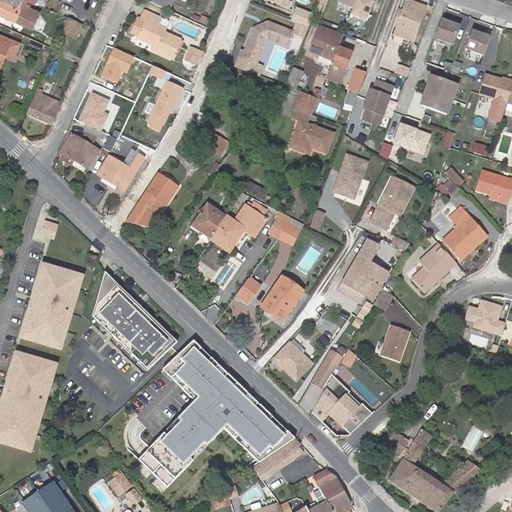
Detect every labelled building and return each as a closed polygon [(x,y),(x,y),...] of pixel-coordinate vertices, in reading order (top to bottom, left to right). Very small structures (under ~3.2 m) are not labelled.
[(0,0),(0,15),(31,29),(38,13),(18,4),(20,1),(18,0),(17,0),(0,0)] [(374,0),(339,0),(339,3),(353,8),(350,16),(366,22),(374,0)] [(392,34),(412,41),(425,7),(416,4),(415,8),(405,4),(402,12),(396,10),(392,24),(395,25),(392,34)] [(297,6),(293,20),(298,21),(294,33),(306,36),(314,11),(297,6)] [(136,39),(152,46),(150,51),(172,60),(181,41),(181,40),(165,33),(167,29),(159,25),(162,19),(143,11),(141,18),(136,20),(131,34),(137,37),(136,39)] [(77,22),(68,18),(62,31),(71,36),(77,22)] [(459,27),(440,21),(434,39),(452,46),(459,27)] [(83,25),(77,22),(71,36),(77,38),(83,25)] [(293,33),(267,22),(253,28),(238,66),(258,74),(261,67),(256,64),(266,39),(287,47),(293,33)] [(338,47),(342,36),(318,27),(309,53),(318,57),(319,55),(333,60),(338,47)] [(488,38),(470,31),(463,50),(482,56),(488,38)] [(18,44),(0,35),(0,64),(3,59),(10,62),(18,44)] [(186,59),(196,63),(200,51),(190,47),(186,59)] [(353,53),(338,47),(333,60),(331,64),(330,67),(326,79),(341,84),(347,70),(353,53)] [(50,58),(53,52),(45,48),(42,55),(50,58)] [(134,58),(113,49),(101,77),(117,84),(122,73),(126,75),(134,58)] [(325,65),(320,77),(326,79),(330,67),(325,65)] [(154,66),(151,71),(163,77),(166,71),(154,66)] [(293,66),(285,85),(297,89),(304,70),(293,66)] [(363,81),(366,73),(357,71),(354,70),(348,88),(351,89),(345,103),(352,105),(354,106),(363,81)] [(457,84),(431,76),(421,106),(447,115),(457,84)] [(506,102),(511,83),(486,76),(480,95),(506,102)] [(313,95),(318,97),(326,79),(320,77),(313,95)] [(361,114),(380,121),(394,84),(375,77),(372,87),(369,85),(362,104),(365,105),(361,114)] [(185,88),(166,80),(146,123),(149,128),(161,133),(169,115),(173,117),(185,88)] [(27,114),(49,124),(59,103),(40,94),(42,91),(38,89),(27,114)] [(296,110),(312,116),(318,97),(313,95),(303,92),(296,109),(296,110)] [(109,100),(92,93),(79,122),(102,131),(108,115),(103,113),(109,100)] [(317,111),(336,118),(340,106),(322,99),(317,111)] [(308,125),(312,116),(296,110),(293,118),(293,119),(299,121),(308,125)] [(333,134),(308,125),(299,121),(296,129),(299,130),(296,138),(293,137),(289,147),(303,152),(306,146),(311,148),(326,153),(333,134)] [(428,138),(399,126),(393,144),(420,155),(428,138)] [(225,138),(212,131),(206,142),(219,148),(225,138)] [(61,151),(64,153),(74,160),(88,169),(99,151),(72,134),(61,151)] [(511,153),(511,142),(511,146),(507,145),(503,159),(509,160),(511,153)] [(130,151),(122,164),(108,156),(98,174),(124,190),(143,158),(136,154),(130,151)] [(74,160),(64,153),(60,157),(71,164),(74,160)] [(355,197),(368,162),(347,154),(334,189),(355,197)] [(451,168),(446,173),(456,185),(457,186),(464,180),(451,168)] [(511,198),(511,182),(483,173),(477,192),(491,196),(490,199),(507,205),(510,198),(511,198)] [(159,175),(128,222),(149,228),(164,205),(167,207),(179,188),(159,175)] [(401,218),(414,190),(394,180),(372,226),(388,233),(396,216),(401,218)] [(270,203),(274,197),(275,198),(281,185),(273,181),(267,193),(250,183),(246,190),(270,203)] [(449,192),(454,197),(461,190),(457,186),(456,185),(449,192)] [(210,238),(212,239),(227,216),(209,203),(193,226),(200,232),(199,233),(200,237),(206,241),(209,240),(210,238)] [(227,216),(212,239),(229,252),(244,231),(254,238),(269,218),(249,203),(236,222),(227,216)] [(455,223),(466,213),(460,207),(449,216),(455,223)] [(321,225),(325,216),(315,212),(311,221),(321,225)] [(461,261),(487,237),(466,213),(455,223),(453,225),(456,228),(443,241),(461,261)] [(270,233),(279,237),(286,224),(281,221),(282,218),(279,217),(270,233)] [(319,230),(321,225),(311,221),(309,227),(319,230)] [(57,225),(46,222),(43,234),(54,237),(57,225)] [(286,224),(279,237),(292,245),(299,232),(295,229),(296,226),(294,225),(292,227),(286,224)] [(406,253),(411,244),(397,237),(393,246),(405,252),(406,253)] [(366,295),(375,300),(391,273),(372,262),(381,247),(369,240),(340,290),(361,303),(366,295)] [(457,265),(440,246),(419,263),(425,269),(412,281),(424,294),(457,265)] [(97,257),(88,255),(85,264),(94,267),(97,257)] [(43,263),(21,341),(61,352),(83,275),(43,263)] [(194,265),(183,279),(187,281),(197,267),(194,265)] [(178,342),(105,272),(92,316),(148,370),(178,342)] [(262,285),(250,277),(236,296),(248,304),(262,285)] [(281,278),(261,308),(283,322),(303,292),(281,278)] [(375,304),(386,309),(394,294),(383,289),(375,304)] [(502,307),(482,301),(479,310),(470,308),(466,320),(475,322),(473,328),(502,337),(506,323),(498,321),(502,307)] [(399,365),(410,337),(392,330),(381,358),(399,365)] [(274,360),(296,381),(312,364),(290,343),(274,360)] [(290,436),(194,345),(180,360),(185,365),(175,376),(200,399),(147,454),(142,460),(168,484),(225,425),(259,457),(271,444),(277,450),(290,436)] [(16,351),(0,407),(0,441),(31,450),(56,363),(16,351)] [(343,361),(351,366),(356,358),(349,351),(343,361)] [(306,411),(310,416),(312,413),(314,409),(317,404),(325,391),(323,390),(332,375),(337,367),(326,360),(298,405),(305,412),(306,411)] [(352,393),(332,375),(323,390),(325,391),(317,404),(352,436),(375,414),(365,404),(361,408),(348,397),(352,393)] [(314,409),(312,413),(339,438),(352,436),(317,404),(314,409)] [(457,495),(491,465),(486,461),(478,468),(468,461),(442,484),(413,465),(431,435),(421,429),(413,443),(408,451),(404,457),(390,480),(436,511),(439,511),(443,507),(454,492),(457,495)] [(404,457),(408,451),(413,443),(394,431),(385,445),(404,457)] [(277,450),(269,456),(278,470),(306,454),(294,439),(277,450)] [(278,470),(269,456),(260,462),(251,467),(261,481),(278,470)] [(348,511),(352,508),(336,477),(327,472),(308,481),(316,496),(311,499),(314,506),(307,511),(305,507),(297,511),(348,511)] [(109,483),(118,496),(131,486),(122,473),(109,483)] [(251,473),(245,476),(248,483),(255,479),(251,473)] [(72,511),(52,482),(21,503),(27,511),(72,511)] [(234,484),(224,488),(228,500),(239,496),(234,484)] [(222,486),(211,495),(215,509),(230,504),(228,500),(224,488),(223,486),(222,486)] [(134,503),(143,496),(135,487),(127,494),(134,503)] [(275,500),(243,511),(281,511),(279,507),(277,501),(275,500)]
